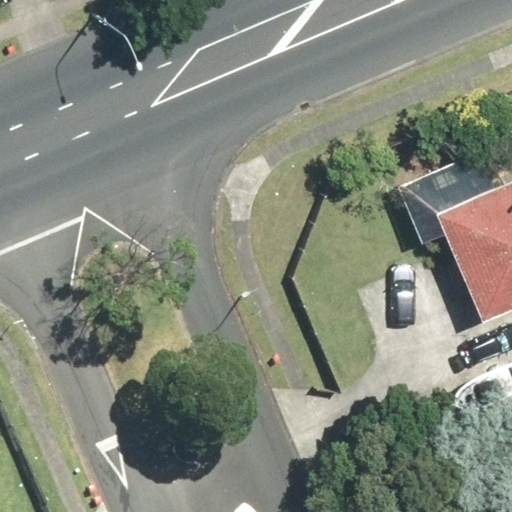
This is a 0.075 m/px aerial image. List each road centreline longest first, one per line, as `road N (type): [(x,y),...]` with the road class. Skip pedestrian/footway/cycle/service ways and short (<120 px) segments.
road 1 (residential): [(70,176),(173,199),(305,511)]
road 2 (secondary): [(40,123),(318,0)]
road 3 (residential): [(135,511),(30,262)]
